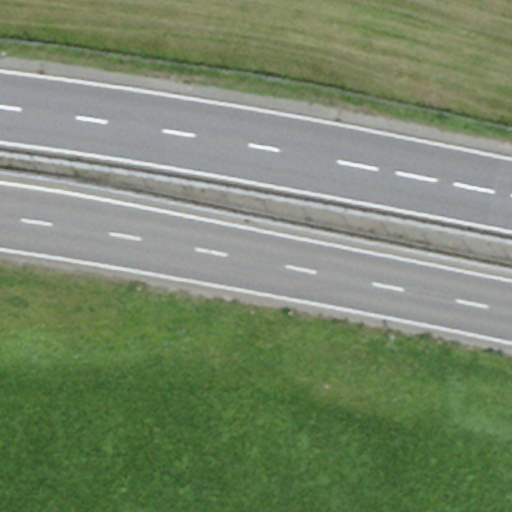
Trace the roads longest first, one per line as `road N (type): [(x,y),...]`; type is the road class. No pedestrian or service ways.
road 1 (tertiary): [(511,316),(203,249),(0,222)]
road 2 (primary): [(0,113),(511,197)]
